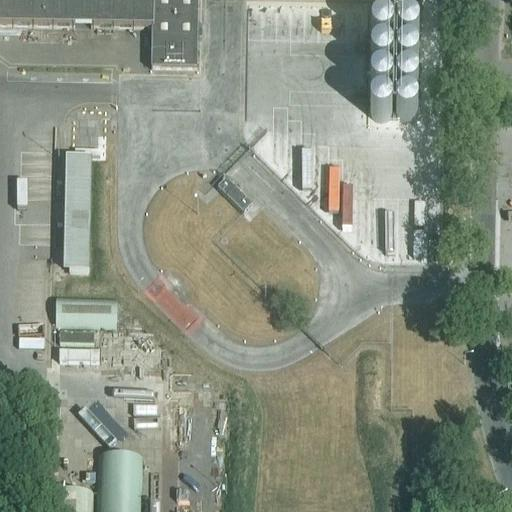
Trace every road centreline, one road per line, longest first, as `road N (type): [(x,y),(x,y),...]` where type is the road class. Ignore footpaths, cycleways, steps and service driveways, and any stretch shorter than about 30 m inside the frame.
road 1 (unclassified): [(511,482),(485,370),(487,0)]
road 2 (unknown): [(381,287),(286,360),(231,359),(192,331),(141,274),(132,239),(141,198),(196,122)]
road 3 (unknown): [(196,122),(381,287)]
road 4 (unknown): [(3,86),(155,100),(196,122)]
road 5 (unknown): [(0,350),(127,416)]
road 6 (unknown): [(381,287),(438,280),(511,291)]
road 7 (unknown): [(196,122),(212,86),(220,0)]
